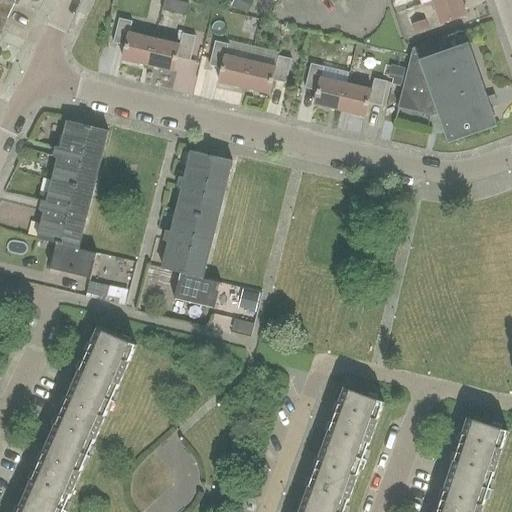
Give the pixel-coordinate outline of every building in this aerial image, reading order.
[(16,6),(18,0),(0,0),(0,17),(5,20),(13,4),(16,6)] [(249,13),(254,0),(237,0),(234,7),(249,13)] [(461,0),(442,0),(435,3),(443,26),(467,17),(461,0)] [(150,67),(150,66),(156,40),(130,34),(133,22),(120,19),(114,44),(126,47),(123,60),(150,67)] [(425,20),(411,25),(414,35),(429,30),(425,20)] [(431,118),(440,115),(449,141),(492,126),(466,50),(463,51),(460,43),(466,41),(467,36),(465,33),(463,32),(413,49),(400,109),(431,116),(431,118)] [(190,63),(196,38),(183,35),(180,46),(156,40),(150,66),(150,67),(174,72),(177,60),(190,63)] [(246,89),(246,88),(252,63),(226,57),(229,45),(215,42),(210,67),(223,70),(219,83),(246,89)] [(286,84),(292,60),(279,57),(276,68),(252,63),(246,88),(246,89),(270,95),(273,81),(286,84)] [(341,112),(342,111),(348,85),(322,79),(324,68),(311,65),(305,89),(318,92),(315,106),(341,112)] [(391,66),(388,78),(393,79),(392,85),(401,87),(405,69),(391,66)] [(382,107),(388,82),(374,79),(372,91),(348,85),(342,111),(341,112),(366,118),(369,104),(382,107)] [(57,153),(103,164),(111,132),(70,123),(63,150),(58,149),(57,153)] [(61,159),(55,181),(95,192),(103,164),(57,153),(56,158),(61,159)] [(182,178),(181,183),(225,194),(233,162),(193,153),(187,179),(182,178)] [(44,202),(43,207),(88,219),(95,192),(55,181),(49,203),(44,202)] [(184,189),(179,211),(219,221),(225,194),(181,183),(180,188),(184,189)] [(81,249),(88,219),(43,207),(42,212),(46,213),(40,239),(59,243),(81,249)] [(169,232),(168,237),(212,248),(219,221),(179,211),(173,233),(169,232)] [(171,243),(164,269),(182,274),(204,279),(212,248),(168,237),(167,242),(171,243)] [(99,253),(81,249),(59,243),(52,270),(92,279),(99,253)] [(222,284),(204,279),(182,274),(176,299),(216,308),(222,284)] [(90,283),(87,295),(120,303),(123,289),(111,286),(110,288),(90,283)] [(262,295),(261,294),(243,290),(239,309),(256,313),(258,313),(262,295)] [(77,384),(115,400),(139,345),(101,329),(91,351),(89,350),(85,360),(87,361),(77,384)] [(91,455),(115,400),(77,384),(67,406),(65,405),(61,416),(63,417),(53,439),(91,455)] [(327,445),(365,459),(386,402),(347,388),(339,411),(337,410),(332,421),(335,422),(327,445)] [(451,476),(490,488),(509,431),(470,418),(462,442),(460,442),(456,453),(458,454),(451,476)] [(66,510),(91,455),(53,439),(44,461),(42,460),(37,471),(39,472),(29,494),(66,510)] [(334,511),(345,511),(365,459),(327,445),(318,468),(316,467),(312,479),(314,480),(306,502),(334,511)] [(482,511),(490,488),(451,476),(443,499),(441,498),(437,509),(440,510),(439,511),(482,511)] [(65,511),(66,510),(29,494),(21,511),(65,511)] [(334,511),(306,502),(302,511),(334,511)]
